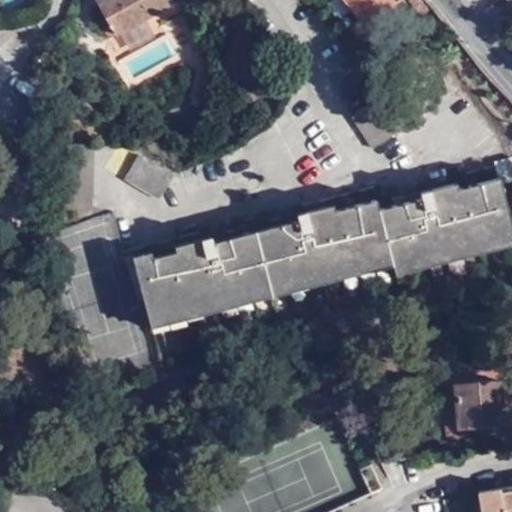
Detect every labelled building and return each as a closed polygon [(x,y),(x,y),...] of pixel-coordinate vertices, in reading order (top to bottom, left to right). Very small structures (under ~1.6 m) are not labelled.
[(104,26),(110,36),(173,0),(172,0),(98,0),(112,22),(104,26)] [(410,0),(346,0),(367,25),(395,3),(403,12),(412,2),(410,0)] [(206,65),(195,61),(178,92),(195,102),(206,65)] [(420,117),(399,83),(353,111),(375,146),(420,117)] [(99,141),(73,138),(67,204),(94,207),(99,141)] [(179,174),(143,153),(128,178),(165,199),(179,174)] [(503,176),(505,182),(511,180),(511,156),(498,159),(503,176)] [(511,247),(511,210),(505,182),(503,176),(459,187),(458,182),(429,189),(392,198),(394,204),(383,207),(381,200),(341,210),(339,204),(317,209),(301,214),(302,221),(218,242),(216,234),(198,238),(178,243),(180,249),(156,255),(155,249),(136,253),(154,326),(395,266),(398,276),(511,247)] [(449,438),(498,433),(498,425),(506,424),(506,409),(501,375),(454,380),(454,393),(445,393),(449,438)] [(498,425),(498,433),(511,431),(511,407),(506,409),(506,424),(498,425)] [(511,511),(511,494),(503,496),(502,493),(483,496),(486,511),(511,511)]
